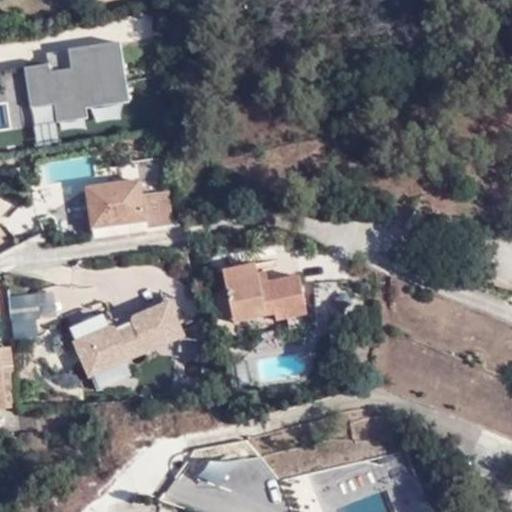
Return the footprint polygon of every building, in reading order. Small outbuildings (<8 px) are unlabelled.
[(129,100),(119,40),(45,51),(47,65),(23,68),(36,148),(61,144),(57,122),(87,117),(85,107),(129,100)] [(90,186),(95,226),(147,219),(144,196),(142,180),(90,186)] [(144,196),(147,219),(173,215),(169,193),(144,196)] [(149,229),(182,224),(181,215),(173,215),(147,219),(149,229)] [(96,235),(149,229),(147,219),(95,226),(96,235)] [(226,279),(260,273),(258,263),(225,270),(226,279)] [(263,283),(270,282),(268,271),(260,273),(263,283)] [(301,276),(270,282),(263,283),(260,273),(226,279),(232,309),(242,307),(244,320),(277,314),(278,320),(288,318),(289,324),(305,321),(304,314),(308,313),(301,276)] [(0,319),(11,318),(6,274),(0,277),(0,319)] [(318,320),(354,317),(351,282),(315,285),(318,320)] [(36,296),(11,297),(13,340),(37,339),(36,296)] [(182,335),(168,301),(110,326),(104,313),(66,329),(94,395),(134,378),(126,359),(182,335)] [(235,321),(244,320),(242,307),(232,309),(235,321)] [(0,367),(4,405),(18,404),(9,328),(0,328),(0,367)]
